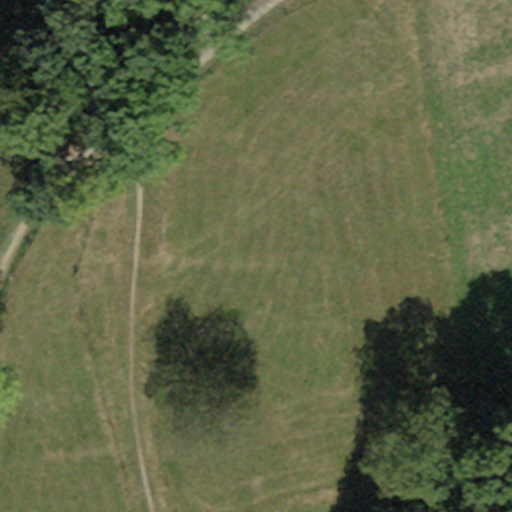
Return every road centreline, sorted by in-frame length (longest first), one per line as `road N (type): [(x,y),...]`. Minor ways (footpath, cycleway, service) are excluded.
road 1 (track): [(301,0),(133,146)]
road 2 (track): [(0,289),(11,253),(133,146)]
